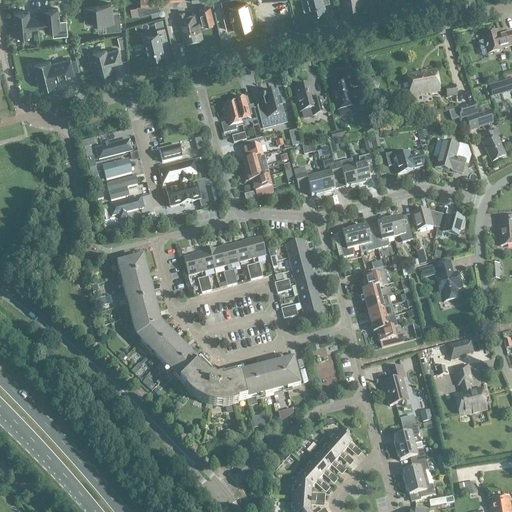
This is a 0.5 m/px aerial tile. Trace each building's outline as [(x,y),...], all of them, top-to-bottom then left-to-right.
[(231,15),(235,29),(252,25),(248,11),(249,11),(246,1),(245,2),(245,0),(227,0),(221,2),(225,16),(229,15),(231,15)] [(323,2),(322,0),(306,0),(308,8),(310,14),(325,10),(323,2)] [(342,0),(344,9),(359,7),(358,0),(342,0)] [(105,32),(120,30),(119,12),(111,12),(111,3),(96,5),(96,7),(84,8),(85,22),(97,20),(97,23),(104,22),(105,32)] [(260,22),(270,20),(268,5),(259,6),(260,22)] [(183,42),(202,37),(199,25),(214,22),(210,7),(199,9),(200,13),(185,17),(184,12),(179,13),(180,18),(178,18),(183,42)] [(36,16),(37,28),(44,27),(45,30),(59,29),(57,9),(43,10),(43,15),(36,16)] [(37,28),(36,16),(29,16),(28,12),(13,13),(16,36),(31,35),(30,28),(37,28)] [(167,40),(164,28),(156,29),(157,33),(143,37),(145,44),(143,45),(144,52),(147,51),(149,58),(163,55),(160,41),(167,40)] [(482,36),(484,42),(480,43),(478,44),(481,56),(483,57),(502,52),(501,50),(511,47),(511,33),(498,37),(497,33),(482,36)] [(105,49),(92,54),(94,61),(92,62),(91,64),(92,69),(95,70),(96,70),(97,74),(111,70),(109,65),(121,62),(118,50),(106,53),(105,49)] [(54,78),(73,74),(70,60),(50,65),(49,61),(34,65),(39,88),(55,84),(54,78)] [(406,76),(410,98),(425,95),(428,95),(440,93),(436,70),(406,76)] [(364,83),(374,114),(381,112),(371,80),(364,83)] [(489,96),(491,96),(505,91),(506,98),(511,95),(511,88),(508,90),(505,80),(486,86),(489,96)] [(333,104),(335,103),(337,112),(353,108),(352,103),(361,101),(358,90),(353,92),(350,93),(347,83),(331,87),(333,96),(332,96),(333,104)] [(321,100),(314,102),(310,86),(294,90),(300,114),(311,111),(313,118),(325,115),(321,100)] [(446,99),(449,98),(457,97),(455,87),(444,89),(446,99)] [(285,120),(281,109),(282,109),(279,100),(277,92),(262,96),(263,99),(262,99),(263,102),(264,101),(264,103),(265,107),(264,107),(265,107),(258,109),(257,108),(262,129),(271,127),(270,124),(285,120)] [(234,102),(233,104),(235,106),(239,121),(241,122),(245,121),(253,126),(253,127),(258,126),(258,124),(254,109),(248,110),(245,101),(241,98),(239,100),(234,102)] [(474,103),(456,109),(457,110),(460,119),(460,120),(478,114),(474,103)] [(242,124),(241,122),(239,121),(235,106),(233,104),(225,106),(223,111),(225,112),(229,128),(242,124)] [(421,113),(434,111),(432,104),(420,106),(421,113)] [(460,119),(457,110),(448,113),(451,122),(460,119)] [(489,112),(466,120),(470,132),(493,124),(489,112)] [(426,132),(417,134),(419,141),(428,139),(426,132)] [(244,134),(232,138),(233,144),(246,141),(244,134)] [(492,164),(505,157),(495,138),(494,139),(491,134),(483,138),(486,143),(482,146),(492,164)] [(290,140),(292,147),(301,145),(299,138),(290,140)] [(374,150),(381,148),(378,138),(371,139),(374,150)] [(203,149),(201,139),(195,140),(197,150),(203,149)] [(369,139),(363,140),(365,152),(372,150),(369,139)] [(243,162),(263,157),(259,140),(243,144),(245,151),(244,151),(247,161),(243,162)] [(133,152),(130,141),(109,146),(108,142),(100,144),(101,148),(95,150),(98,162),(133,152)] [(159,151),(160,157),(162,165),(182,159),(180,151),(179,146),(159,151)] [(90,147),(83,148),(86,159),(92,157),(90,147)] [(439,159),(437,159),(435,169),(449,173),(449,172),(462,175),(466,161),(457,158),(457,156),(441,152),(439,159)] [(411,153),(394,157),(396,165),(395,165),(398,176),(412,172),(411,171),(425,167),(421,153),(411,156),(411,153)] [(353,168),(357,186),(369,183),(367,173),(372,171),(368,156),(358,159),(358,161),(358,166),(353,168)] [(86,159),(89,170),(95,168),(96,168),(93,157),(92,157),(86,159)] [(246,172),(267,167),(264,157),(263,157),(243,162),(246,172)] [(209,170),(206,160),(200,162),(203,172),(209,170)] [(128,161),(102,168),(105,181),(131,174),(128,161)] [(195,161),(158,171),(162,187),(179,182),(180,186),(188,184),(187,180),(199,177),(195,161)] [(357,186),(353,168),(347,169),(344,164),(344,163),(334,165),(338,181),(343,179),(346,188),(357,186)] [(318,177),(323,195),(335,191),(332,182),(338,181),(334,165),(323,168),(324,170),(324,175),(318,177)] [(246,184),(249,183),(269,178),(268,178),(269,177),(267,167),(246,172),(247,176),(244,177),(246,184)] [(95,168),(89,170),(92,180),(98,178),(95,168)] [(416,177),(429,173),(428,168),(414,172),(416,177)] [(323,195),(318,177),(313,178),(310,174),(309,172),(305,173),(304,169),(293,172),(295,176),(294,176),(298,191),(309,188),(311,198),(323,195)] [(135,178),(106,186),(111,202),(129,198),(126,189),(137,186),(135,178)] [(269,178),(249,183),(252,182),(255,193),(256,193),(258,199),(274,195),(272,188),(271,189),(269,178)] [(215,191),(212,181),(206,183),(209,193),(215,191)] [(200,201),(196,185),(166,192),(171,209),(200,201)] [(105,205),(104,200),(101,189),(95,191),(99,207),(105,205)] [(260,206),(277,201),(276,196),(259,201),(260,206)] [(141,199),(109,206),(112,218),(144,211),(141,199)] [(114,220),(109,221),(106,211),(100,212),(105,230),(106,232),(120,229),(119,226),(116,227),(114,220)] [(437,229),(441,215),(432,213),(430,214),(429,212),(426,213),(425,211),(411,215),(414,226),(415,225),(417,232),(434,228),(437,229)] [(441,215),(437,229),(443,231),(442,234),(458,238),(460,231),(462,231),(464,220),(451,217),(451,218),(441,215)] [(511,218),(498,220),(500,234),(502,234),(502,232),(505,231),(505,233),(511,232),(511,218)] [(389,222),(393,239),(399,238),(401,242),(402,244),(412,241),(409,227),(403,228),(401,219),(389,222)] [(393,239),(389,222),(377,225),(380,235),(374,236),(378,250),(388,247),(387,246),(387,241),(393,239)] [(354,231),(359,248),(365,247),(367,252),(368,253),(378,250),(374,236),(369,238),(366,228),(354,231)] [(359,248),(354,231),(342,234),(345,244),(340,245),(343,260),(353,257),(353,255),(353,250),(359,248)] [(511,246),(511,232),(505,233),(505,231),(502,232),(502,234),(500,234),(501,247),(511,246)] [(248,242),(252,260),(265,257),(261,239),(248,242)] [(252,260),(248,242),(235,246),(240,264),(252,260)] [(289,259),(307,255),(303,242),(285,246),(289,259)] [(240,264),(235,246),(222,249),(227,267),(240,264)] [(227,267),(222,249),(209,252),(214,270),(227,267)] [(423,251),(416,253),(419,266),(426,264),(423,251)] [(214,270),(209,252),(197,256),(202,274),(214,270)] [(292,272),(310,267),(307,255),(289,259),(292,272)] [(202,274),(197,256),(184,259),(188,277),(202,274)] [(117,266),(136,339),(186,389),(185,390),(197,402),(200,404),(216,408),(223,409),(232,407),(239,405),(238,404),(300,387),(294,363),(241,377),(240,374),(216,381),(199,363),(197,365),(158,326),(141,259),(117,266)] [(453,275),(450,263),(418,271),(420,280),(435,276),(436,280),(435,280),(439,295),(440,295),(443,304),(460,300),(458,290),(460,290),(456,274),(453,275)] [(253,266),(257,280),(263,278),(259,264),(253,266)] [(490,265),(491,281),(501,281),(500,265),(490,265)] [(257,280),(253,266),(247,268),(251,282),(257,280)] [(295,285),(313,280),(310,267),(292,272),(295,285)] [(362,292),(382,287),(378,273),(380,272),(380,270),(378,271),(377,270),(362,274),(364,280),(363,281),(366,291),(362,292)] [(228,273),(232,287),(237,285),(234,271),(228,273)] [(232,287),(228,273),(223,274),(227,288),(232,287)] [(203,279),(207,293),(212,292),(208,278),(203,279)] [(207,293),(203,279),(198,281),(201,295),(207,293)] [(299,298),(317,293),(313,280),(295,285),(299,298)] [(276,290),(290,286),(289,281),(274,285),(276,290)] [(290,286),(276,290),(277,295),(291,292),(290,286)] [(365,302),(388,296),(390,296),(388,291),(380,293),(378,288),(382,287),(362,292),(365,302)] [(302,310),(320,305),(317,293),(299,298),(302,310)] [(368,313),(384,309),(391,307),(388,296),(365,302),(368,313)] [(320,305),(302,310),(306,323),(324,319),(320,305)] [(282,316),(297,312),(295,307),(281,310),(282,316)] [(370,323),(391,318),(389,313),(385,314),(384,309),(368,313),(370,323)] [(297,312),(282,316),(284,321),(298,317),(297,312)] [(373,334),(393,329),(393,328),(389,329),(388,324),(392,323),(391,318),(370,323),(373,334)] [(417,322),(412,323),(416,341),(421,339),(417,322)] [(434,336),(432,328),(422,331),(424,339),(434,336)] [(393,329),(373,334),(377,333),(379,344),(380,343),(382,350),(404,344),(402,336),(395,337),(393,329)] [(503,341),(505,350),(511,348),(510,340),(503,341)] [(470,341),(446,347),(450,363),(462,360),(462,358),(473,355),(470,341)] [(122,354),(117,359),(121,363),(125,358),(122,354)] [(458,387),(461,386),(463,394),(454,396),(460,418),(487,411),(482,389),(470,392),(469,384),(472,383),(468,366),(454,370),(458,387)] [(388,371),(391,382),(382,384),(385,395),(386,394),(390,407),(408,403),(402,380),(406,379),(403,367),(388,371)] [(446,376),(444,367),(435,368),(436,372),(437,372),(438,377),(446,376)] [(394,443),(396,451),(414,446),(412,440),(417,437),(419,437),(416,426),(402,430),(403,436),(394,439),(395,443),(394,443)] [(329,441),(347,457),(343,453),(349,448),(352,451),(355,448),(351,445),(352,444),(347,440),(351,436),(344,430),(340,434),(337,432),(329,441)] [(317,447),(339,466),(335,462),(341,457),(344,460),(347,457),(329,441),(325,438),(317,447)] [(411,465),(425,461),(421,444),(414,446),(396,451),(398,458),(399,458),(400,462),(409,460),(411,465)] [(309,456),(331,475),(327,471),(333,466),(336,469),(339,466),(317,447),(309,456)] [(301,465),(323,484),(319,480),(325,474),(328,478),(331,475),(309,456),(301,465)] [(448,471),(444,457),(437,459),(441,473),(448,471)] [(403,478),(405,485),(427,479),(425,472),(426,472),(428,471),(425,461),(411,465),(412,471),(403,473),(404,478),(403,478)] [(323,484),(301,465),(293,473),(297,477),(311,489),(317,483),(320,487),(323,484)] [(292,500),(316,501),(316,497),(311,497),(311,489),(297,477),(293,481),(292,500)] [(430,486),(428,486),(427,479),(405,485),(407,493),(408,492),(409,497),(419,494),(420,499),(434,496),(431,486),(430,486)] [(475,483),(459,486),(460,494),(468,493),(469,497),(477,495),(475,483)] [(489,511),(507,511),(511,511),(509,498),(488,501),(489,511)] [(316,501),(292,500),(290,511),(309,511),(310,505),(315,505),(316,501)]
